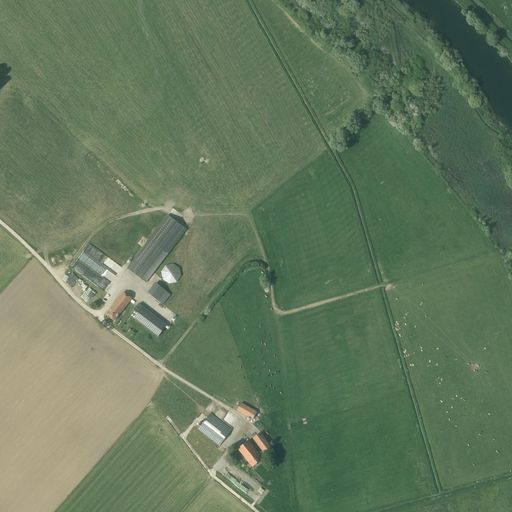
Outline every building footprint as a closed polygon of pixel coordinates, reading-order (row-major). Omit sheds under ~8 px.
[(168,216),(127,268),(146,283),(187,230),(168,216)] [(90,246),(73,268),(94,284),(99,277),(105,278),(107,275),(110,276),(111,273),(110,272),(104,270),(105,265),(106,266),(107,264),(104,262),(108,263),(109,259),(107,259),(104,258),(101,261),(103,257),(100,256),(99,258),(96,258),(97,254),(97,253),(98,254),(99,253),(90,246)] [(165,265),(161,272),(163,279),(169,284),(177,282),(182,275),(180,267),(173,263),(165,265)] [(158,284),(150,293),(163,304),(171,295),(158,284)] [(115,320),(132,299),(124,292),(107,314),(115,320)] [(139,304),(130,315),(136,320),(148,329),(158,337),(167,325),(139,304)] [(253,420),(257,412),(242,403),(237,411),(253,420)] [(220,446),(232,430),(211,413),(198,430),(220,446)] [(264,453),(272,447),(261,432),(253,438),(264,453)] [(253,467),(263,459),(248,440),(238,449),(253,467)] [(233,473),(242,479),(245,474),(236,468),(233,473)] [(246,475),(242,479),(262,495),(266,490),(246,475)] [(262,495),(259,493),(257,495),(248,488),(244,493),(256,502),(262,495)]
